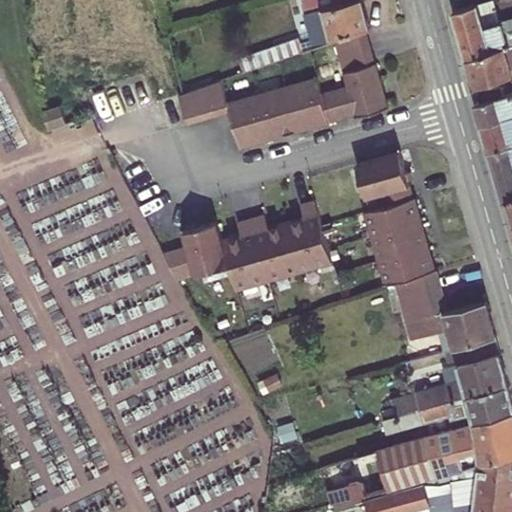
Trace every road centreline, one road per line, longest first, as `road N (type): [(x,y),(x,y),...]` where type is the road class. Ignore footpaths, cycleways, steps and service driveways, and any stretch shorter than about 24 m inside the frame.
road 1 (residential): [(458,114),(248,173),(120,141)]
road 2 (tertiary): [(458,114),(511,300)]
